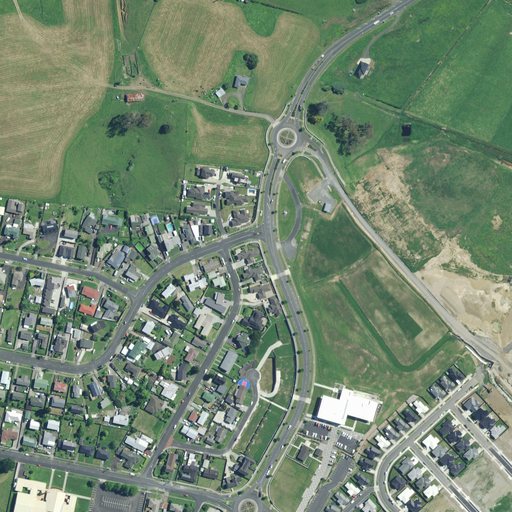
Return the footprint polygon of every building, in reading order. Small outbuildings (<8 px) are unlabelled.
[(369,65),(360,61),(354,74),(357,76),(356,77),(360,79),(363,74),(364,75),(369,65)] [(247,85),(249,78),(236,75),(234,86),(239,87),(240,83),(247,85)] [(221,88),(215,92),(218,97),(224,92),(221,88)] [(141,93),(126,95),(127,102),(142,100),(141,93)] [(207,168),(201,168),(201,170),(197,170),(196,175),(202,175),(201,177),(206,177),(206,176),(208,176),(208,175),(214,176),(214,170),(207,169),(207,168)] [(232,172),(230,172),(229,177),(236,179),(235,182),(240,183),(240,179),(243,179),(244,175),(241,175),(242,173),(237,172),(237,173),(232,172)] [(191,189),(187,189),(186,196),(195,197),(195,198),(203,199),(203,198),(210,199),(211,192),(204,191),(204,190),(203,189),(203,187),(196,186),(196,188),(192,188),(191,189)] [(250,203),(250,197),(239,197),(241,195),(238,192),(236,194),(235,194),(235,193),(227,193),(227,199),(228,199),(228,206),(245,206),(245,203),(250,203)] [(8,200),(5,212),(20,215),(21,212),(22,213),(24,205),(23,205),(23,204),(16,202),(15,206),(14,206),(15,201),(8,200)] [(186,206),(185,212),(193,213),(192,214),(199,215),(199,214),(207,214),(207,209),(204,208),(205,203),(193,202),(192,207),(186,206)] [(331,204),(326,202),(323,210),(328,212),(331,204)] [(231,221),(232,227),(241,225),(241,223),(248,222),(248,220),(250,220),(249,218),(251,217),(250,212),(246,213),(245,209),(241,210),(242,214),(239,214),(238,209),(233,211),(234,218),(233,218),(233,220),(231,221)] [(319,217),(303,213),(295,244),(310,249),(315,230),(330,234),(333,221),(319,217)] [(103,214),(101,224),(107,225),(107,224),(118,227),(118,225),(121,226),(123,219),(114,217),(114,218),(107,217),(108,215),(103,214)] [(87,215),(81,227),(84,229),(83,230),(90,234),(92,230),(88,228),(90,225),(92,226),(96,220),(87,215)] [(133,215),(129,216),(132,229),(136,228),(135,225),(141,224),(140,217),(137,217),(137,218),(134,219),(133,215)] [(42,225),(43,234),(57,231),(56,224),(57,224),(57,219),(52,219),(49,221),(50,224),(42,225)] [(193,237),(188,224),(181,227),(183,233),(180,234),(182,240),(185,239),(186,241),(190,240),(191,244),(196,242),(194,237),(193,237)] [(200,224),(200,235),(211,236),(211,225),(200,224)] [(153,233),(150,225),(144,227),(147,235),(153,233)] [(4,227),(3,234),(8,235),(8,234),(12,234),(12,238),(16,239),(18,229),(8,227),(4,227)] [(35,229),(23,227),(22,233),(29,235),(28,238),(33,239),(35,229)] [(64,229),(63,236),(75,238),(76,232),(64,229)] [(163,242),(166,250),(173,248),(172,246),(180,242),(177,235),(172,237),(172,238),(163,242)] [(104,244),(101,244),(99,252),(98,252),(96,257),(102,258),(103,253),(105,253),(106,251),(109,251),(110,246),(107,245),(108,244),(104,243),(104,244)] [(74,248),(61,245),(59,255),(64,256),(65,250),(67,250),(66,256),(72,257),(74,248)] [(79,245),(76,258),(83,259),(86,247),(79,245)] [(147,256),(152,261),(159,254),(158,253),(160,252),(157,248),(155,250),(151,245),(146,249),(150,254),(147,256)] [(236,255),(238,260),(241,259),(242,260),(245,258),(248,264),(254,262),(252,257),(259,255),(259,253),(258,248),(254,250),(253,249),(247,251),(247,249),(241,251),(242,252),(239,253),(239,254),(236,255)] [(367,270),(366,269),(371,264),(372,265),(374,262),(371,259),(357,272),(360,275),(362,274),(367,281),(365,283),(379,298),(390,288),(396,294),(385,305),(380,310),(383,313),(388,308),(412,334),(424,323),(425,324),(426,323),(428,325),(430,323),(436,330),(437,329),(441,333),(458,317),(442,299),(443,298),(420,273),(405,287),(404,286),(409,282),(405,278),(400,282),(393,274),(398,269),(408,280),(419,270),(410,260),(405,265),(390,249),(367,270)] [(131,250),(127,257),(134,261),(138,253),(131,250)] [(110,257),(106,262),(109,264),(116,269),(120,264),(119,264),(122,261),(124,256),(123,256),(124,253),(119,251),(116,256),(115,256),(113,259),(110,257)] [(216,260),(202,266),(205,272),(212,269),(213,269),(219,267),(216,260)] [(246,273),(242,274),(244,278),(246,277),(247,278),(252,276),(252,277),(254,276),(256,281),(261,279),(260,274),(263,273),(262,271),(264,270),(262,267),(255,269),(255,268),(251,270),(250,268),(245,270),(246,273)] [(129,268),(125,275),(136,281),(140,274),(134,271),(129,268)] [(214,271),(207,273),(209,279),(216,276),(214,271)] [(22,274),(13,273),(11,284),(16,285),(17,280),(21,281),(22,274)] [(188,285),(190,291),(200,288),(197,282),(195,283),(193,278),(195,277),(193,273),(186,276),(186,275),(183,276),(185,281),(190,279),(192,284),(188,285)] [(222,276),(212,280),(214,286),(219,285),(220,287),(225,285),(222,276)] [(202,280),(198,281),(200,287),(207,285),(204,277),(201,279),(202,280)] [(44,280),(34,278),(29,280),(31,286),(34,285),(42,286),(44,280)] [(161,294),(166,299),(175,289),(170,284),(166,288),(167,288),(161,294)] [(257,285),(249,287),(250,292),(254,291),(254,293),(257,292),(259,299),(266,297),(265,292),(271,290),(269,284),(262,285),(261,284),(257,285)] [(66,287),(69,298),(75,296),(73,285),(66,287)] [(84,286),(81,294),(86,296),(96,300),(99,291),(84,286)] [(502,323),(511,302),(506,300),(511,290),(504,287),(484,333),(489,338),(493,331),(498,333),(499,331),(501,332),(505,324),(502,323)] [(207,298),(204,304),(223,314),(226,308),(222,306),(224,294),(218,292),(215,302),(207,298)] [(194,308),(185,295),(181,298),(184,302),(183,303),(188,312),(194,308)] [(277,301),(275,296),(269,298),(271,304),(270,305),(270,307),(268,308),(270,313),(272,312),(273,313),(275,313),(277,316),(282,314),(280,311),(281,310),(278,300),(277,301)] [(103,306),(114,313),(119,306),(107,299),(103,306)] [(153,309),(152,312),(163,318),(169,307),(165,305),(163,309),(158,306),(160,303),(153,299),(149,307),(153,309)] [(81,304),(78,311),(93,316),(96,306),(91,304),(90,307),(81,304)] [(244,317),(241,323),(253,328),(253,327),(259,330),(262,324),(261,323),(263,320),(260,319),(263,313),(255,309),(251,316),(250,316),(249,318),(246,316),(245,318),(244,317)] [(25,317),(23,325),(30,326),(30,325),(34,326),(36,315),(33,315),(33,314),(29,313),(28,318),(25,317)] [(205,316),(201,314),(194,327),(198,329),(201,325),(204,327),(200,334),(206,337),(212,325),(210,324),(213,317),(207,313),(205,316)] [(172,316),(170,315),(168,320),(172,322),(170,325),(175,328),(176,327),(179,329),(180,328),(183,330),(186,324),(177,319),(178,317),(173,314),(172,316)] [(52,320),(41,318),(39,324),(51,326),(52,320)] [(102,320),(90,327),(94,333),(100,329),(101,330),(106,327),(102,320)] [(154,325),(147,321),(141,331),(148,335),(154,325)] [(32,333),(21,331),(19,338),(29,340),(30,336),(31,336),(32,333)] [(165,337),(162,342),(172,348),(179,335),(174,332),(171,338),(170,337),(169,339),(165,337)] [(237,335),(235,339),(237,340),(240,347),(245,345),(245,343),(248,343),(249,340),(245,338),(247,334),(242,332),(241,335),(239,335),(237,335)] [(48,335),(38,333),(37,338),(42,339),(40,348),(45,349),(48,335)] [(52,351),(52,352),(60,354),(62,347),(65,348),(67,341),(64,340),(65,338),(56,336),(54,346),(51,345),(50,350),(52,351)] [(204,342),(195,337),(192,342),(203,348),(207,343),(204,341),(204,342)] [(93,341),(80,339),(79,347),(92,349),(93,341)] [(137,340),(127,355),(137,361),(147,345),(141,341),(140,343),(137,340)] [(149,341),(146,348),(150,350),(154,344),(149,341)] [(198,352),(187,346),(184,350),(188,352),(184,360),(190,363),(193,357),(195,358),(198,352)] [(168,353),(165,348),(153,355),(156,360),(168,353)] [(229,350),(219,367),(227,371),(237,355),(229,350)] [(239,379),(245,377),(245,375),(246,372),(247,370),(248,369),(251,368),(253,367),(255,367),(256,362),(254,362),(254,361),(253,361),(251,361),(250,361),(250,363),(249,363),(247,364),(246,363),(245,363),(245,364),(244,365),(243,365),(244,366),(243,367),(243,368),(242,369),(240,368),(240,369),(240,370),(239,371),(239,373),(240,373),(240,374),(240,375),(240,376),(238,376),(239,379)] [(188,366),(182,362),(180,366),(178,369),(177,380),(184,380),(185,372),(188,366)] [(140,369),(128,363),(125,368),(133,373),(132,376),(135,378),(140,369)] [(452,368),(449,371),(451,373),(449,374),(455,380),(457,379),(458,379),(459,379),(460,380),(464,376),(461,373),(460,374),(457,371),(456,372),(452,368)] [(9,372),(2,371),(0,382),(0,383),(6,384),(5,389),(8,389),(10,378),(8,377),(9,372)] [(16,378),(15,384),(28,387),(29,381),(26,380),(27,377),(21,375),(20,379),(16,378)] [(116,388),(115,375),(107,376),(107,382),(109,382),(109,388),(116,388)] [(224,379),(216,375),(213,381),(221,385),(224,379)] [(443,377),(440,379),(442,381),(440,383),(446,389),(448,387),(449,388),(450,387),(451,388),(455,385),(452,382),(450,383),(448,380),(447,381),(443,377)] [(47,381),(34,379),(32,387),(46,389),(47,381)] [(169,385),(161,380),(159,384),(165,387),(161,394),(169,399),(170,397),(172,398),(178,387),(170,383),(169,385)] [(60,383),(54,382),(53,390),(65,393),(66,385),(60,384),(60,383)] [(95,383),(88,385),(93,397),(99,395),(95,383)] [(222,394),(226,387),(222,385),(221,386),(219,385),(216,390),(222,394)] [(235,402),(241,405),(248,387),(240,385),(235,397),(236,397),(235,402)] [(433,385),(431,388),(432,390),(431,391),(437,397),(439,396),(439,397),(440,396),(441,397),(445,393),(442,390),(441,391),(438,388),(437,389),(433,385)] [(330,398),(321,396),(315,416),(315,418),(317,418),(325,421),(336,424),(342,426),(342,425),(345,416),(345,415),(356,418),(357,418),(357,419),(369,422),(370,422),(370,423),(371,421),(375,406),(376,403),(369,401),(367,401),(357,398),(351,396),(351,395),(352,396),(352,395),(353,393),(352,392),(345,390),(342,389),(341,389),(341,390),(340,391),(340,393),(338,400),(330,398)] [(214,397),(205,391),(201,397),(211,403),(214,397)] [(23,395),(12,393),(11,400),(14,400),(22,401),(23,395)] [(229,393),(225,400),(231,404),(233,401),(230,399),(232,395),(229,393)] [(164,402),(150,394),(148,398),(150,400),(145,410),(153,414),(154,412),(156,414),(158,411),(160,412),(161,409),(160,408),(164,402)] [(30,402),(29,405),(43,407),(45,396),(40,395),(39,399),(36,398),(36,399),(30,398),(29,402),(30,402)] [(55,398),(52,397),(50,406),(63,408),(64,400),(55,399),(55,398)] [(100,406),(102,409),(110,404),(107,398),(99,403),(101,405),(100,406)] [(471,398),(463,405),(467,409),(468,408),(469,409),(470,408),(473,411),(477,408),(476,407),(479,403),(476,400),(474,402),(471,398)] [(416,401),(413,403),(418,408),(416,410),(419,414),(421,412),(422,412),(423,412),(424,413),(428,409),(425,406),(425,407),(419,401),(418,402),(416,401)] [(71,406),(70,412),(81,414),(83,408),(71,406)] [(225,420),(231,423),(237,411),(230,407),(226,415),(227,416),(225,420)] [(480,408),(472,415),(476,419),(477,417),(478,419),(479,418),(481,420),(485,417),(484,416),(487,412),(486,410),(483,412),(480,408)] [(407,417),(406,419),(409,422),(411,421),(412,422),(413,421),(414,422),(418,418),(415,415),(415,416),(410,410),(408,412),(406,410),(403,413),(407,417)] [(21,415),(6,411),(4,421),(11,423),(11,421),(13,422),(14,421),(20,422),(21,415)] [(196,422),(201,425),(208,414),(202,411),(200,416),(196,422)] [(198,415),(192,412),(188,419),(194,422),(198,415)] [(113,417),(112,423),(126,426),(128,419),(124,418),(125,417),(118,415),(113,417)] [(487,417),(480,423),(484,427),(485,426),(486,427),(487,426),(489,428),(492,425),(492,424),(495,421),(493,419),(491,421),(487,417)] [(398,425),(396,427),(400,431),(402,429),(403,430),(404,429),(405,430),(409,427),(406,423),(405,424),(400,419),(399,420),(397,418),(394,421),(398,425)] [(452,423),(448,419),(442,425),(443,426),(439,430),(444,436),(449,430),(450,431),(454,427),(451,424),(452,423)] [(59,423),(47,420),(46,428),(57,431),(59,423)] [(38,423),(30,421),(28,429),(37,431),(38,423)] [(184,425),(180,432),(193,439),(197,432),(184,425)] [(498,435),(505,428),(502,425),(500,427),(498,426),(496,427),(494,426),(490,430),(491,432),(490,432),(491,433),(491,434),(495,439),(498,436),(498,435)] [(224,436),(226,431),(220,427),(215,435),(217,436),(214,440),(220,443),(224,436)] [(388,434),(386,436),(390,440),(392,438),(393,439),(394,438),(395,439),(399,435),(396,432),(396,433),(391,428),(389,429),(387,427),(384,430),(388,434)] [(7,431),(2,430),(0,440),(7,441),(7,439),(9,440),(10,439),(16,440),(18,433),(12,432),(12,430),(8,429),(7,431)] [(452,434),(448,437),(450,439),(449,439),(452,442),(456,439),(458,441),(461,438),(459,435),(460,433),(457,430),(453,435),(452,434)] [(51,433),(44,432),(41,445),(53,447),(55,438),(51,437),(51,433)] [(152,440),(142,434),(140,438),(145,441),(150,443),(152,440)] [(430,434),(422,442),(427,447),(429,445),(432,449),(437,445),(436,443),(439,441),(435,437),(434,438),(430,434)] [(379,442),(377,444),(381,448),(383,446),(384,447),(385,446),(386,447),(390,443),(387,440),(386,441),(382,436),(380,437),(378,435),(375,438),(379,442)] [(29,437),(23,436),(22,445),(32,447),(34,440),(28,438),(29,437)] [(127,436),(124,442),(142,452),(147,443),(137,437),(135,440),(127,436)] [(215,441),(207,437),(205,442),(212,446),(215,441)] [(469,442),(465,438),(463,441),(462,440),(455,446),(460,451),(464,447),(466,449),(470,445),(468,444),(469,442)] [(75,444),(59,441),(58,447),(61,448),(61,449),(74,452),(75,444)] [(439,444),(431,452),(436,457),(438,455),(440,457),(445,453),(444,452),(448,449),(445,446),(443,448),(439,444)] [(94,448),(81,445),(79,452),(86,454),(86,456),(91,457),(92,451),(93,451),(94,448)] [(300,450),(296,457),(303,461),(307,455),(308,456),(310,453),(308,452),(309,452),(307,451),(309,448),(302,445),(300,450)] [(128,452),(119,447),(115,453),(127,459),(123,466),(127,468),(127,467),(130,469),(132,463),(134,464),(136,461),(138,462),(140,457),(129,451),(128,452)] [(368,448),(366,452),(370,454),(368,457),(373,459),(375,457),(376,457),(376,456),(378,457),(381,451),(372,447),(371,450),(368,448)] [(478,451),(474,447),(471,449),(470,448),(463,455),(468,460),(472,457),(474,458),(478,454),(477,452),(478,451)] [(322,451),(317,448),(314,454),(319,457),(322,451)] [(110,452),(97,449),(95,458),(108,460),(110,452)] [(179,455),(169,453),(164,472),(170,473),(175,459),(178,460),(179,455)] [(447,453),(439,460),(444,466),(446,464),(448,466),(453,462),(452,461),(455,457),(453,455),(451,457),(447,453)] [(235,464),(233,468),(239,471),(238,472),(245,476),(248,472),(245,471),(247,467),(246,467),(247,466),(251,459),(246,456),(244,458),(240,456),(238,460),(242,463),(240,467),(235,464)] [(411,461),(407,457),(401,462),(403,464),(398,468),(403,473),(408,468),(409,469),(414,465),(410,461),(411,461)] [(361,460),(359,463),(363,465),(361,468),(366,470),(368,468),(369,469),(369,467),(371,468),(374,463),(365,458),(364,461),(361,460)] [(457,473),(464,466),(461,462),(459,465),(457,463),(455,465),(454,463),(449,467),(451,469),(450,469),(451,471),(450,471),(455,476),(457,473)] [(182,474),(180,479),(195,483),(196,480),(195,480),(198,467),(190,465),(189,466),(184,465),(182,471),(190,473),(190,476),(182,474)] [(413,468),(407,474),(408,476),(412,480),(415,477),(417,479),(421,475),(420,473),(421,471),(417,467),(415,469),(413,468)] [(204,469),(203,476),(216,480),(218,472),(209,469),(209,471),(204,469)] [(358,473),(355,476),(359,480),(357,482),(361,486),(363,484),(363,485),(364,484),(365,485),(370,481),(367,478),(366,479),(361,474),(360,476),(358,473)] [(400,478),(397,475),(391,481),(392,482),(391,483),(396,488),(397,488),(399,490),(405,484),(404,482),(405,481),(401,477),(400,478)] [(226,484),(227,488),(232,487),(233,487),(237,485),(236,482),(240,481),(239,477),(236,478),(235,478),(231,479),(230,476),(225,478),(227,484),(226,484)] [(421,477),(415,483),(416,485),(420,489),(423,486),(425,488),(430,483),(428,482),(429,480),(425,476),(423,478),(421,477)] [(45,484),(16,478),(13,491),(20,492),(21,487),(30,488),(29,495),(16,492),(11,511),(72,511),(76,497),(70,496),(68,505),(62,504),(64,493),(47,490),(45,500),(45,502),(34,500),(36,490),(43,491),(45,484)] [(347,483),(345,485),(349,490),(347,492),(351,496),(352,494),(353,495),(354,494),(355,495),(359,491),(357,488),(356,489),(351,483),(349,485),(347,483)] [(429,485),(423,492),(424,493),(424,494),(428,498),(431,494),(433,496),(437,492),(436,490),(437,489),(433,484),(431,487),(429,485)] [(407,487),(397,497),(400,500),(401,499),(405,503),(409,499),(408,498),(414,492),(411,489),(410,490),(407,487)] [(337,493),(334,495),(338,500),(336,501),(340,505),(342,504),(343,504),(344,503),(345,504),(349,500),(346,498),(345,498),(341,493),(339,495),(337,493)] [(375,506),(368,498),(364,503),(365,504),(364,505),(365,506),(361,509),(363,511),(365,511),(368,510),(370,511),(373,511),(375,511),(373,508),(375,506)] [(156,511),(159,501),(148,499),(147,507),(151,508),(151,510),(148,510),(148,511),(156,511)] [(410,499),(406,503),(410,508),(412,511),(415,511),(422,507),(419,504),(422,502),(418,499),(414,503),(410,499)] [(181,511),(183,506),(170,503),(168,510),(174,511),(181,511)]
